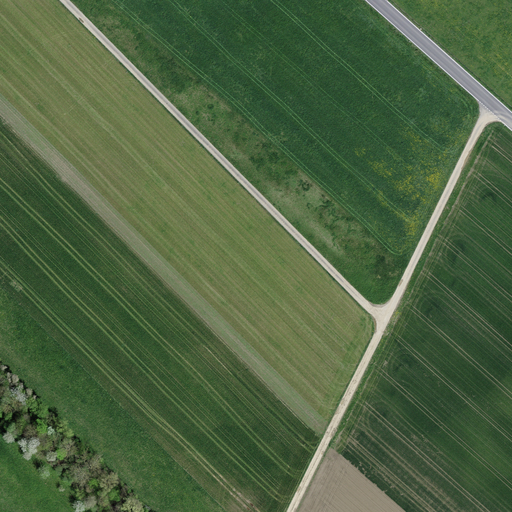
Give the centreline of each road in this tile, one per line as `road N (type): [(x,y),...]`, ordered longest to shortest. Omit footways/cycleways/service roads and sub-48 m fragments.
road 1 (track): [(55,0),(379,325)]
road 2 (track): [(491,105),(289,511)]
road 3 (secondary): [(372,0),(511,123)]
